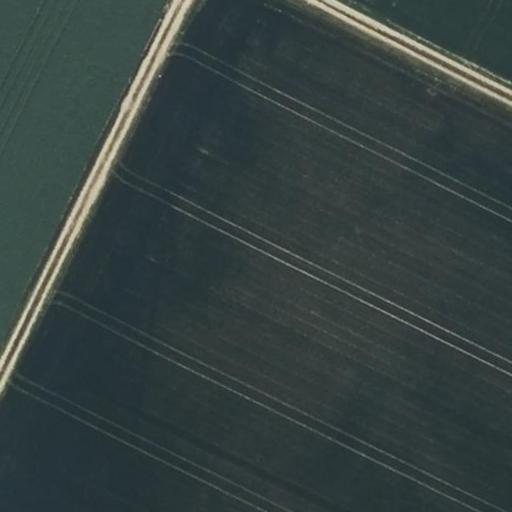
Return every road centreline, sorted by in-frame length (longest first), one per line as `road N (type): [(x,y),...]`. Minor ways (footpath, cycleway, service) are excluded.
road 1 (track): [(0,372),(194,0)]
road 2 (track): [(281,0),(511,112)]
